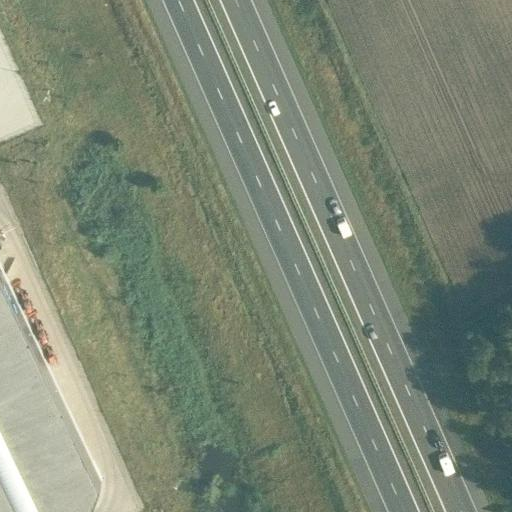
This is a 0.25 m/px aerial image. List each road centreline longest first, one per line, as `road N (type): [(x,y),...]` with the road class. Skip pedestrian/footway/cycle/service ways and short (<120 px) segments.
road 1 (motorway): [(460,511),(235,0)]
road 2 (motorway): [(178,0),(403,511)]
